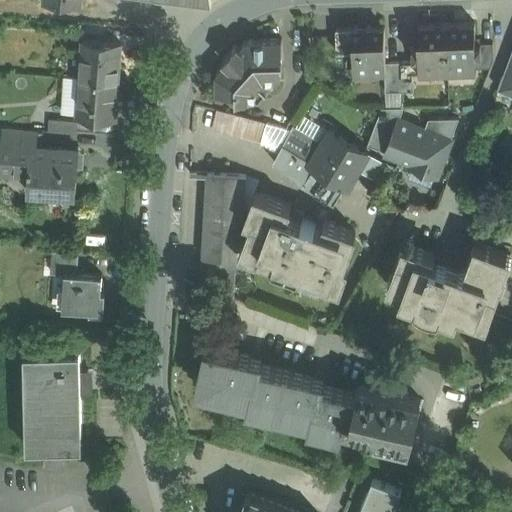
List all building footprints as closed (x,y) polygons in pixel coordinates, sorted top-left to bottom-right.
[(475,21),(447,22),(449,71),(477,70),(476,54),(482,54),(481,42),(476,42),(475,21)] [(447,22),(418,23),(419,44),(413,44),(414,60),(413,60),(413,72),(449,71),(447,22)] [(372,24),(355,25),(353,27),(337,27),(337,50),(354,49),(354,71),(385,70),(386,70),(386,61),(385,26),(374,26),(372,24)] [(282,38),(247,39),(240,46),(237,43),(223,59),(226,62),(216,72),(217,91),(236,91),(237,97),(257,96),(257,87),(260,83),(267,89),(267,88),(274,80),(274,78),(276,78),(282,72),(282,60),(283,60),(282,38)] [(121,42),(84,39),(81,76),(118,78),(119,58),(120,58),(121,42)] [(400,60),(386,61),(386,70),(385,70),(386,90),(401,90),(400,60)] [(413,60),(400,60),(401,90),(413,89),(413,72),(413,60)] [(511,66),(507,64),(498,87),(511,92),(511,66)] [(118,78),(81,76),(78,116),(116,118),(117,101),(116,101),(118,78)] [(403,106),(382,106),(368,143),(386,150),(399,118),(400,118),(403,109),(403,106)] [(266,122),(217,109),(212,129),(261,142),(266,122)] [(400,118),(399,118),(386,150),(386,152),(412,162),(411,164),(437,174),(459,116),(429,117),(425,128),(400,118)] [(78,151),(21,146),(23,129),(0,127),(0,169),(28,171),(26,189),(28,189),(29,185),(54,187),(57,192),(74,193),(78,151)] [(329,129),(321,144),(293,127),(282,146),(283,147),(274,162),(299,177),(298,179),(334,201),(345,184),(349,186),(350,185),(345,183),(354,168),(358,170),(369,152),(329,129)] [(247,174),(207,172),(203,256),(242,258),(243,244),(247,174)] [(292,204),(255,190),(245,217),(252,220),(243,244),(258,250),(256,255),(274,261),(276,256),(301,265),(299,270),(323,279),(325,274),(343,280),(348,264),(345,263),(356,231),(325,219),(322,225),(288,213),(292,204)] [(435,253),(403,241),(390,278),(405,284),(400,295),(456,315),(460,305),(489,315),(511,254),(475,241),(465,270),(433,258),(435,253)] [(78,251),(52,250),(51,271),(65,272),(65,271),(77,272),(78,251)] [(242,258),(203,256),(201,285),(234,297),(236,269),(242,258)] [(77,272),(65,271),(65,272),(62,306),(104,310),(106,290),(101,290),(102,274),(77,272)] [(388,340),(374,334),(370,343),(384,349),(388,340)] [(263,358),(207,345),(198,381),(229,389),(228,394),(305,412),(303,418),(343,427),(346,415),(350,416),(351,416),(357,392),(356,392),(323,384),(324,379),(261,364),(263,358)] [(80,351),(24,353),(26,449),(82,448),(80,351)] [(421,399),(358,384),(356,392),(357,392),(351,416),(350,416),(349,421),(375,427),(373,433),(411,441),(421,399)] [(402,470),(355,464),(350,503),(397,509),(402,470)] [(304,511),(247,489),(238,511),(304,511)] [(396,511),(397,509),(350,503),(349,511),(396,511)]
